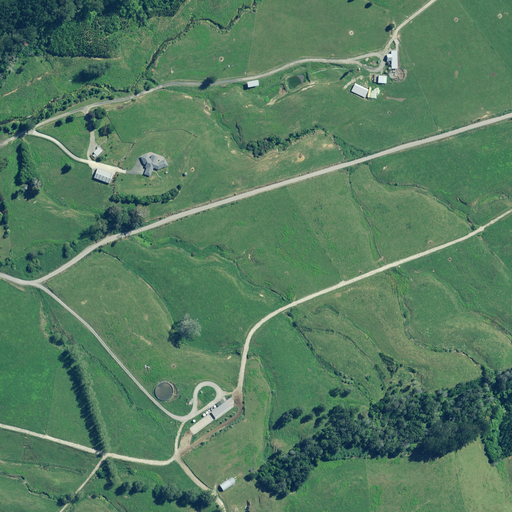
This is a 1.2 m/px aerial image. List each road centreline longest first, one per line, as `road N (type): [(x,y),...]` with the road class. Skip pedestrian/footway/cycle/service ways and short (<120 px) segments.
road 1 (unknown): [(23,279),(114,232),(511,110)]
road 2 (track): [(436,0),(390,50),(370,59),(302,54),(254,74),(102,102),(0,146)]
road 3 (unknown): [(23,279),(81,318),(163,409),(189,411)]
road 4 (unknown): [(102,449),(153,459),(172,452),(220,511)]
